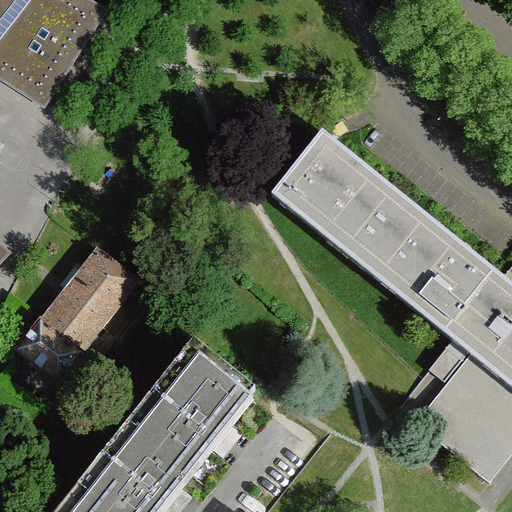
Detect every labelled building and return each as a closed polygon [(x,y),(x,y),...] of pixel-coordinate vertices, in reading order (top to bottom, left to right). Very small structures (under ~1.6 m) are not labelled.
[(0,0),(0,72),(44,101),(98,16),(72,0),(0,0)] [(511,280),(330,133),(279,195),(475,355),(511,384),(511,280)] [(42,323),(19,352),(57,368),(83,355),(81,353),(137,283),(101,254),(83,276),(44,324),(42,323)] [(254,401),(196,355),(135,431),(194,477),(254,401)] [(511,458),(511,384),(475,355),(429,411),(433,438),(491,484),(511,458)] [(165,511),(194,477),(135,431),(86,494),(108,511),(165,511)] [(108,511),(86,494),(71,511),(108,511)]
